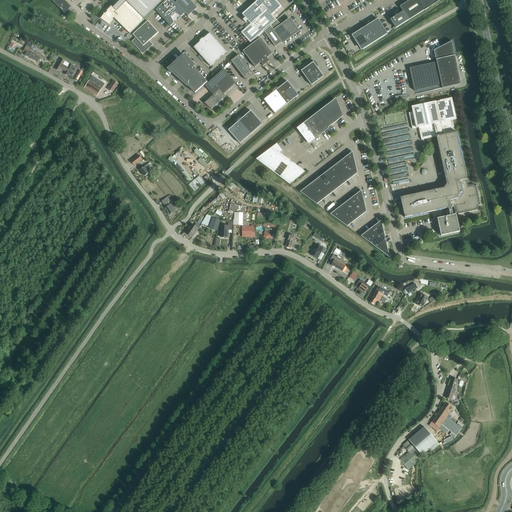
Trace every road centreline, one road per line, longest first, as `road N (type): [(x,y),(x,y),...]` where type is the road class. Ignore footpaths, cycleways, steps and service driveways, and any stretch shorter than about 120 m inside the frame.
road 1 (unclassified): [(396,511),(386,463),(402,436),(435,408),(431,346),(295,256),(220,254),(185,243),(126,169),(100,112),(0,49)]
road 2 (secondary): [(479,0),(511,144)]
road 3 (unclassified): [(496,273),(407,259),(388,206)]
road 4 (unclassified): [(211,123),(327,36)]
